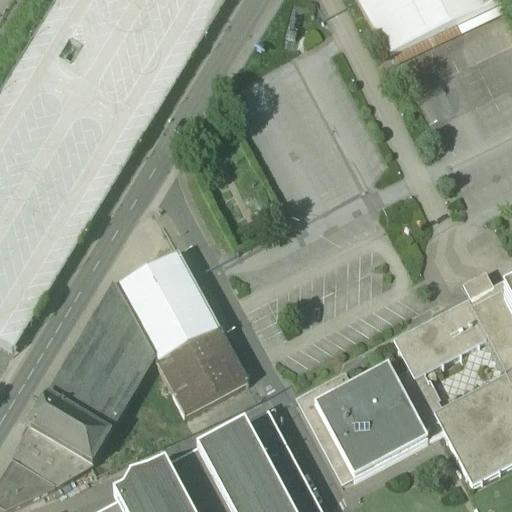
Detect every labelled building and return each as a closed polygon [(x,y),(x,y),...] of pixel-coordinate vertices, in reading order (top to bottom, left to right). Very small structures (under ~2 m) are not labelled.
[(232,0),(61,0),(0,102),(0,353),(13,361),(148,140),(232,0)] [(354,0),(388,60),(511,2),(510,0),(354,0)] [(178,263),(114,298),(153,370),(156,375),(219,339),(178,263)] [(485,281),(463,293),(470,307),(493,295),(485,281)] [(510,299),(473,318),(488,348),(487,348),(487,349),(486,352),(487,355),(491,356),(492,358),(491,361),(492,364),(496,365),(497,367),(496,370),(497,373),(501,374),(502,376),(501,379),(502,382),(506,383),(506,384),(511,380),(511,284),(505,289),(510,299)] [(470,307),(467,308),(468,310),(473,318),(510,299),(505,289),(493,295),(470,307)] [(153,370),(114,298),(49,407),(110,443),(153,370)] [(468,310),(395,349),(411,378),(416,387),(424,382),(487,348),(488,348),(473,318),(468,310)] [(219,339),(156,375),(185,425),(246,390),(219,339)] [(394,387),(388,376),(315,415),(354,488),(427,449),(394,387)] [(424,382),(416,387),(411,378),(394,387),(427,449),(444,440),(434,422),(443,417),(438,409),(441,408),(430,388),(428,390),(424,382)] [(443,417),(434,422),(444,440),(473,494),(511,473),(511,380),(506,384),(443,417)] [(49,407),(31,437),(92,474),(110,443),(49,407)] [(314,511),(268,424),(149,486),(131,491),(122,511),(314,511)] [(92,474),(31,437),(11,471),(54,497),(92,474)] [(20,511),(54,497),(11,471),(0,489),(0,511),(20,511)]
